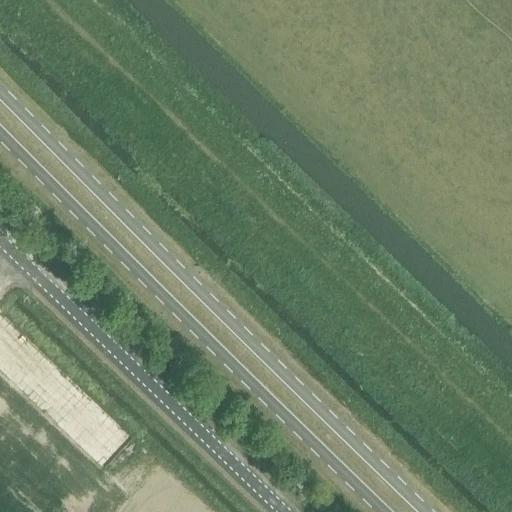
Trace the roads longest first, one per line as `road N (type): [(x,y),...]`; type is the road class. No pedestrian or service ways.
road 1 (primary): [(425,511),(0,92)]
road 2 (primary): [(0,133),(384,511)]
road 3 (unclassified): [(283,511),(0,239)]
